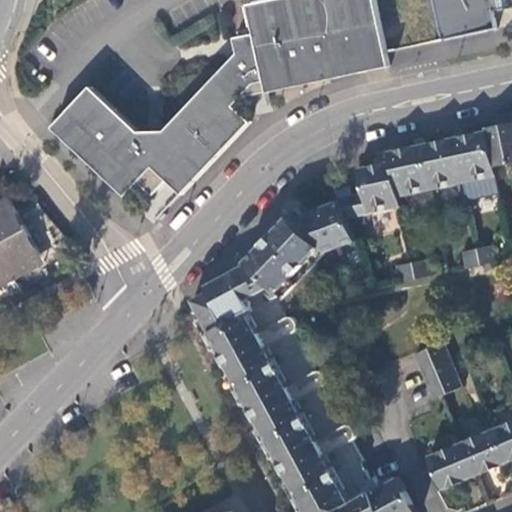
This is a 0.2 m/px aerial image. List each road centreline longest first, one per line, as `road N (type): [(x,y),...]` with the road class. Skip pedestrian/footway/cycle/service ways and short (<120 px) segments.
road 1 (tertiary): [(511,82),(328,125),(246,187),(141,295)]
road 2 (tertiary): [(0,109),(141,295)]
road 3 (tertiary): [(141,295),(0,447)]
road 4 (residential): [(373,375),(434,511)]
